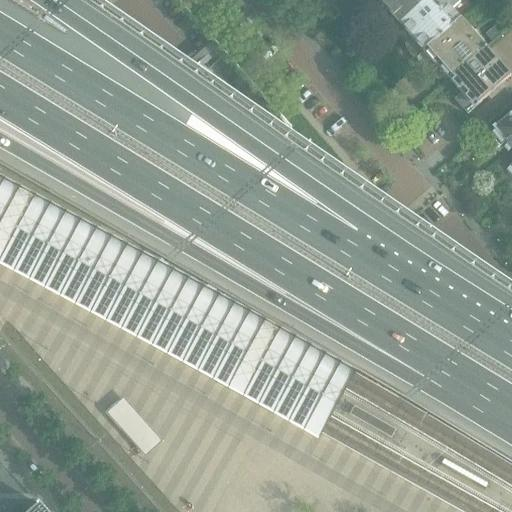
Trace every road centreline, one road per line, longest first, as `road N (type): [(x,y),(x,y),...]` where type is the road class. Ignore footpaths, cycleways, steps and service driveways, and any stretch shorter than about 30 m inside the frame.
road 1 (motorway): [(0,97),(453,373)]
road 2 (motorway): [(0,140),(453,373)]
road 3 (motorway): [(344,249),(0,38)]
road 4 (motorway): [(344,249),(200,103),(50,0)]
road 5 (residential): [(416,186),(250,0)]
road 6 (motorway): [(511,351),(344,249)]
road 7 (residential): [(94,511),(0,406)]
